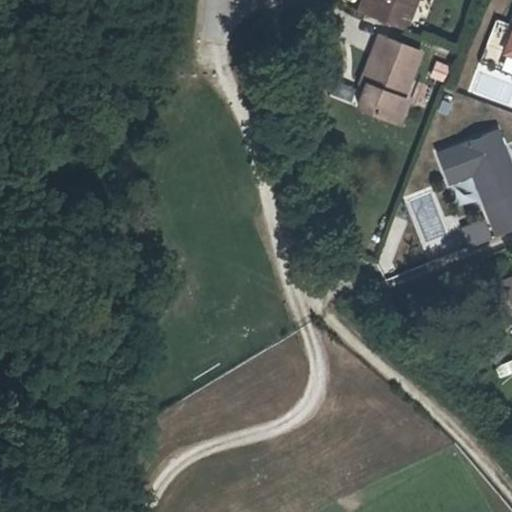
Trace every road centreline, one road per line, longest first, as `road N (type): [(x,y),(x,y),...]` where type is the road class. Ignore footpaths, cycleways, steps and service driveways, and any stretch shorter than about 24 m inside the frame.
road 1 (track): [(214,41),(218,71),(247,119),(291,278),(309,299),(303,323),(318,371),(290,419),(190,457),(161,483),(151,511)]
road 2 (track): [(511,235),(370,288),(309,299),(464,437),(511,494)]
